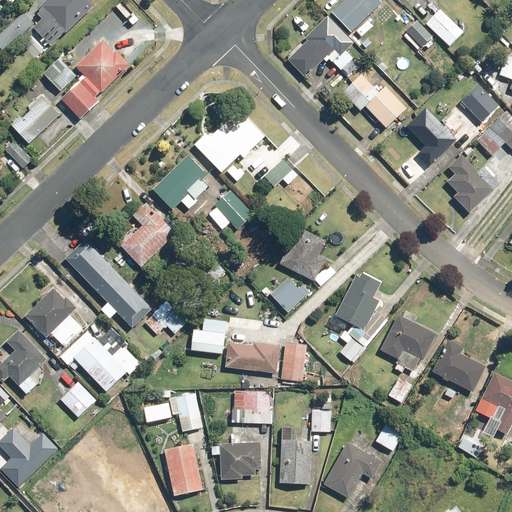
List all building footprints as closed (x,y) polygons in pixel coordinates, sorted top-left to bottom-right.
[(53,44),(97,6),(91,0),(53,0),(39,12),(44,18),(36,25),(53,44)] [(346,0),(335,10),(352,30),(383,2),(380,0),(346,0)] [(444,8),(428,22),(449,46),(466,32),(444,8)] [(354,44),(330,16),(287,53),(308,76),(330,57),(342,70),(355,59),(347,51),(354,44)] [(25,17),(0,38),(0,43),(6,50),(34,26),(25,17)] [(415,19),(406,29),(423,46),(432,36),(415,19)] [(368,20),(357,30),(363,36),(374,26),(368,20)] [(66,100),(84,118),(136,68),(118,50),(116,52),(105,42),(80,68),(90,77),(66,100)] [(511,78),(511,55),(508,54),(501,75),(511,78)] [(61,91),(78,77),(63,58),(46,73),(61,91)] [(363,74),(345,92),(362,109),(368,103),(389,125),(410,104),(389,83),(380,92),(363,74)] [(482,83),(462,101),(481,122),(501,105),(482,83)] [(13,123),(31,143),(63,114),(45,95),(30,108),(33,111),(24,119),(21,116),(13,123)] [(459,140),(427,108),(410,125),(429,144),(419,154),(431,167),(459,140)] [(511,110),(510,109),(480,141),(494,155),(506,143),(511,149),(511,110)] [(207,133),(197,144),(226,172),(257,142),(238,123),(231,129),(225,123),(211,137),(207,133)] [(32,160),(16,142),(7,151),(24,168),(32,160)] [(153,187),(171,207),(209,174),(191,154),(153,187)] [(446,183),(474,211),(503,182),(485,164),(479,170),(465,156),(453,168),(457,172),(446,183)] [(284,160),(265,177),(273,186),(292,169),(284,160)] [(231,189),(216,205),(237,226),(253,211),(231,189)] [(143,266),(180,232),(150,200),(135,214),(145,225),(123,245),(143,266)] [(281,263),(316,281),(327,258),(320,254),(327,241),(300,227),(281,263)] [(86,240),(68,257),(136,329),(154,313),(86,240)] [(230,274),(219,262),(205,274),(216,287),(230,274)] [(363,270),(338,315),(365,330),(383,300),(376,296),(384,282),(363,270)] [(292,275),(273,292),(290,311),(309,294),(292,275)] [(29,312),(50,335),(79,309),(59,286),(29,312)] [(174,308),(164,318),(177,330),(186,320),(174,308)] [(439,332),(401,314),(383,351),(421,369),(439,332)] [(50,359),(22,330),(0,351),(0,377),(5,382),(11,376),(22,386),(50,359)] [(196,330),(194,350),(225,354),(227,334),(196,330)] [(97,337),(76,358),(108,392),(130,371),(97,337)] [(354,338),(342,353),(353,361),(365,347),(354,338)] [(434,373),(452,382),(445,397),(447,398),(446,402),(452,405),(461,386),(479,395),(493,367),(466,355),(469,349),(450,340),(434,373)] [(231,341),(228,366),(278,373),(282,347),(231,341)] [(288,342),(283,378),(302,381),(308,345),(288,342)] [(511,424),(511,380),(498,373),(485,397),(506,408),(495,428),(507,434),(511,424)] [(402,400),(412,384),(400,376),(390,392),(402,400)] [(80,381),(62,397),(80,417),(98,401),(80,381)] [(148,399),(164,400),(164,396),(172,397),(172,390),(149,389),(148,399)] [(268,414),(270,392),(237,390),(236,412),(268,414)] [(178,396),(181,415),(200,412),(197,393),(178,396)] [(0,399),(0,423),(12,411),(0,399)] [(314,409),(313,431),(332,432),(333,410),(314,409)] [(407,435),(389,423),(377,440),(396,453),(407,435)] [(15,426),(0,439),(0,441),(13,455),(2,465),(18,483),(58,446),(44,431),(31,443),(15,426)] [(284,441),(282,482),(313,483),(315,443),(284,441)] [(385,460),(350,441),(326,485),(352,499),(366,474),(374,479),(385,460)] [(262,442),(221,443),(222,479),(246,478),(246,475),(263,474),(262,442)] [(206,489),(195,443),(165,450),(175,496),(206,489)] [(107,455),(97,462),(106,474),(113,469),(116,473),(124,467),(117,458),(112,462),(107,455)] [(141,462),(112,484),(132,511),(154,511),(163,506),(146,484),(153,478),(141,462)] [(416,511),(430,495),(405,475),(376,511),(416,511)] [(63,509),(77,497),(69,488),(62,495),(65,499),(59,505),(63,509)] [(117,511),(97,492),(76,511),(117,511)]
